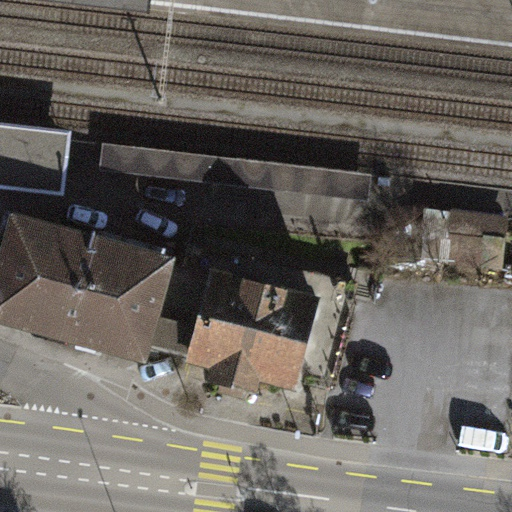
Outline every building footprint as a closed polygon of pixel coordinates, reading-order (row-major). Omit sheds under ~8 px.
[(0,0),(154,17),(155,0),(0,0)] [(0,184),(65,192),(72,131),(0,122),(0,184)] [(373,174),(103,143),(100,168),(370,200),(373,174)] [(0,252),(0,319),(148,360),(153,340),(161,312),(177,252),(13,207),(0,252)] [(190,350),(188,358),(213,365),(209,379),(258,392),(262,379),(298,389),(324,293),(213,264),(198,322),(190,350)] [(190,350),(198,322),(161,312),(153,340),(190,350)]
